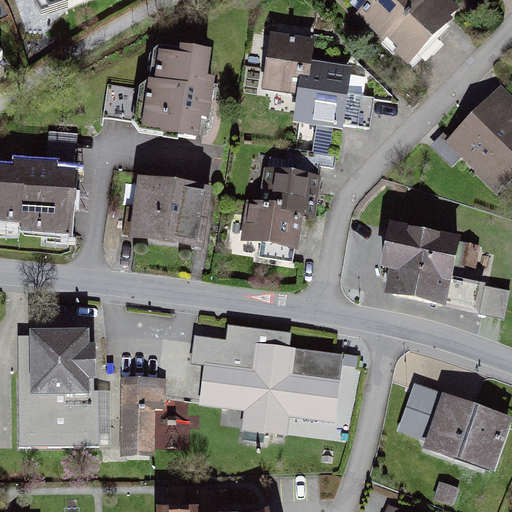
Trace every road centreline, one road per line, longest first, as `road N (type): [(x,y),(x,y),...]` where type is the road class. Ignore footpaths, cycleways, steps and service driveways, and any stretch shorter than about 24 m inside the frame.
road 1 (residential): [(511,35),(354,193),(326,313)]
road 2 (residential): [(0,270),(326,313)]
road 3 (track): [(165,0),(0,104)]
road 4 (residential): [(346,511),(394,325)]
road 5 (residential): [(394,325),(511,363)]
